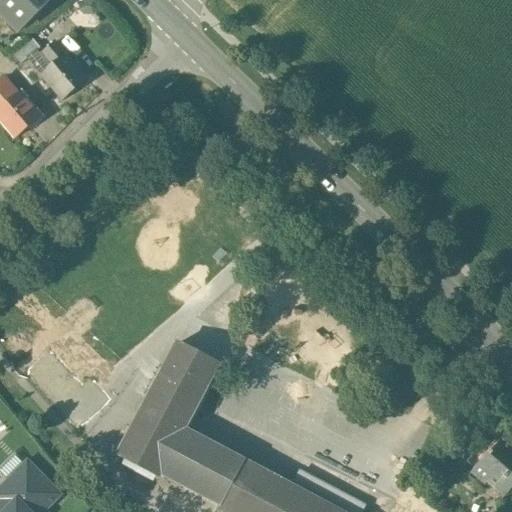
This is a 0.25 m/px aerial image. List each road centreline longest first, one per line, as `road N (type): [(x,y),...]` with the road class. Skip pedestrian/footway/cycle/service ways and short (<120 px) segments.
road 1 (primary): [(511,350),(186,33)]
road 2 (residential): [(186,33),(5,208)]
